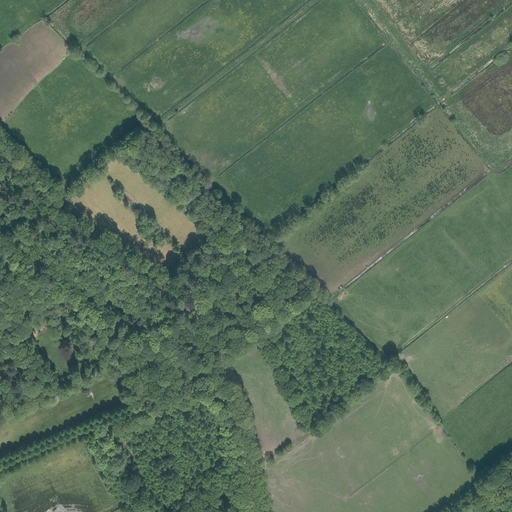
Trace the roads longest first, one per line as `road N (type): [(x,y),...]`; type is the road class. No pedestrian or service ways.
road 1 (track): [(0,244),(148,330),(210,378),(232,405),(247,477)]
road 2 (track): [(0,238),(148,119)]
